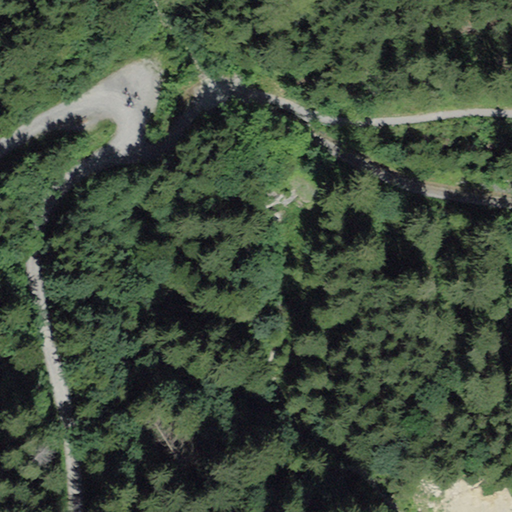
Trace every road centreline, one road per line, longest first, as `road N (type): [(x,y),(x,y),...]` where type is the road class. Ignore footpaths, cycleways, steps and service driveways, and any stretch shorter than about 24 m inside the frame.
road 1 (track): [(232,92),(399,184),(511,203)]
road 2 (track): [(124,146),(153,152),(177,136),(199,99),(232,92)]
